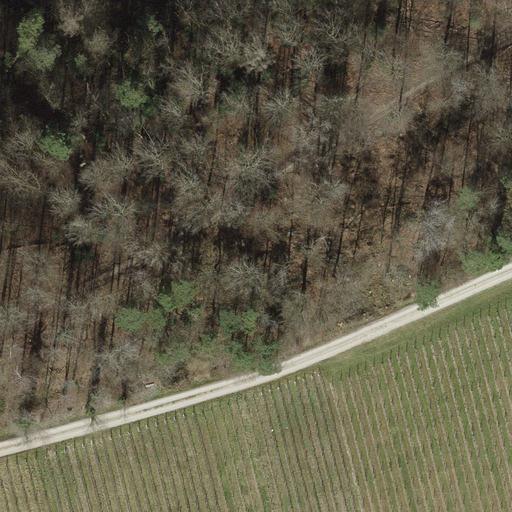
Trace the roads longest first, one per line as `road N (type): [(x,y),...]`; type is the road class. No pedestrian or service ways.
road 1 (track): [(0,312),(414,80),(511,14)]
road 2 (track): [(511,260),(312,348),(0,444)]
